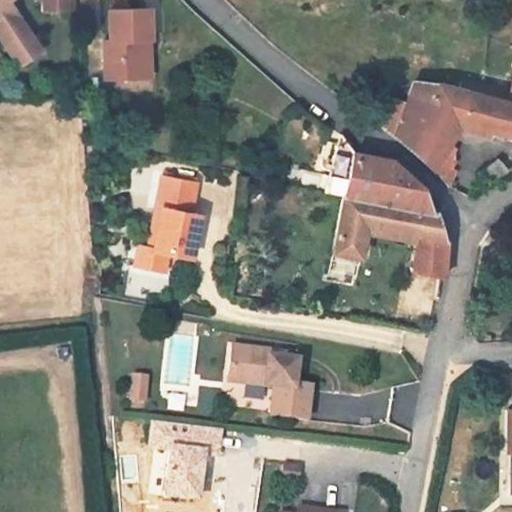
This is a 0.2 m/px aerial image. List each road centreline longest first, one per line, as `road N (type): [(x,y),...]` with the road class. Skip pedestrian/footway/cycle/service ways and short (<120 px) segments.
road 1 (residential): [(201,0),(399,162),(470,236)]
road 2 (residential): [(411,511),(470,236)]
